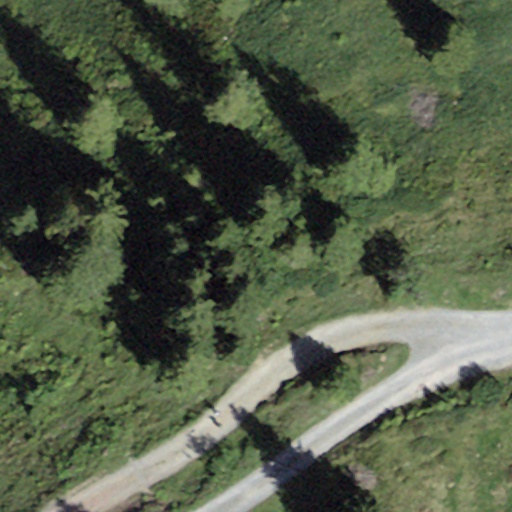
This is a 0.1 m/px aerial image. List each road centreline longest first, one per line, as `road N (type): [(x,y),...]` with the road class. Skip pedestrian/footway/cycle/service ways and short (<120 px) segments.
road 1 (track): [(493,339),(370,325),(291,356),(183,445),(69,511)]
road 2 (track): [(493,339),(382,391),(209,511)]
